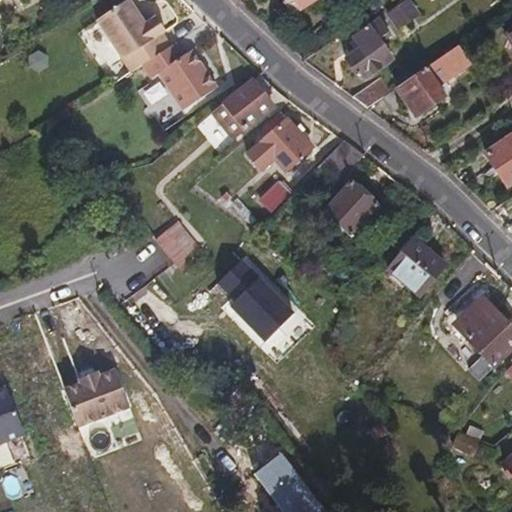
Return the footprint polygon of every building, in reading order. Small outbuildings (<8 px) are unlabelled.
[(311,0),(283,0),(282,2),(288,12),(297,10),(311,0)] [(141,18),(130,2),(99,23),(134,75),(145,68),(173,49),(164,36),(168,33),(158,19),(152,23),(147,27),(141,18)] [(388,16),(398,30),(417,16),(407,2),(388,16)] [(146,15),(141,18),(147,27),(152,23),(146,15)] [(345,61),(362,83),(393,61),(379,41),(388,33),(380,22),(354,40),(360,49),(345,61)] [(305,62),(327,46),(316,32),(291,50),(305,62)] [(177,46),(173,49),(145,68),(156,81),(163,76),(190,110),(223,86),(195,52),(187,58),(177,46)] [(469,63),(458,47),(441,58),(452,75),(469,63)] [(390,93),(381,100),(392,116),(407,105),(417,117),(444,98),(424,70),(390,93)] [(381,100),(390,93),(379,79),(353,98),(368,109),(381,100)] [(273,109),(253,83),(213,116),(235,141),(273,109)] [(313,149),(278,111),(273,117),(276,120),(267,128),(272,134),(248,157),(262,172),(274,161),(286,173),(313,149)] [(511,137),(486,156),(507,188),(511,184),(511,137)] [(363,159),(344,144),(324,164),(346,180),(363,159)] [(273,214),(291,196),(280,184),(261,201),(273,214)] [(335,231),(347,242),(377,207),(350,185),(324,213),(340,226),(335,231)] [(177,225),(155,242),(179,270),(200,252),(177,225)] [(412,242),(389,273),(420,298),(444,268),(412,242)] [(293,316),(240,263),(217,286),(236,304),(230,309),(265,344),(293,316)] [(466,340),(493,368),(511,349),(511,330),(495,313),(492,315),(479,302),(457,323),(469,337),(466,340)] [(114,367),(62,385),(77,427),(129,408),(114,367)] [(0,444),(25,435),(5,385),(0,385),(0,444)] [(389,435),(382,426),(370,436),(376,444),(389,435)] [(471,427),(467,435),(481,441),(484,433),(471,427)] [(480,444),(460,435),(454,448),(474,457),(480,444)] [(322,511),(278,457),(258,473),(288,511),(322,511)]
